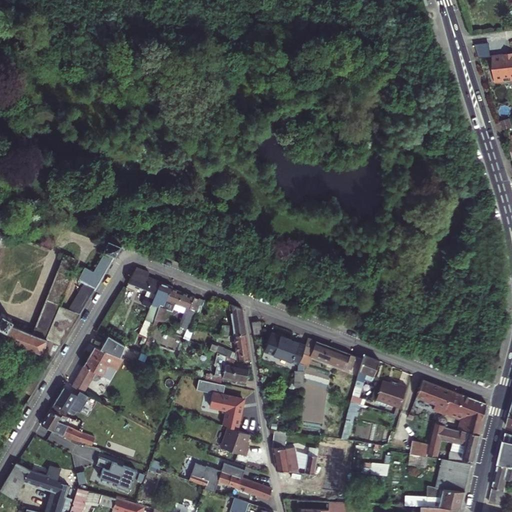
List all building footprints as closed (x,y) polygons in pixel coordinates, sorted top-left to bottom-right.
[(493,53),(492,51),(491,51),(490,39),(476,40),(479,54),(493,53)] [(511,51),(507,52),(507,50),(492,51),(493,53),(495,79),(511,76),(511,51)] [(502,115),(504,123),(510,121),(508,114),(502,115)] [(109,230),(107,234),(119,239),(121,235),(109,230)] [(105,233),(101,245),(113,250),(119,239),(105,233)] [(83,262),(77,276),(85,279),(95,283),(103,269),(113,250),(101,245),(91,265),(83,262)] [(0,344),(6,347),(5,350),(34,362),(45,334),(61,340),(79,310),(71,307),(58,301),(70,273),(67,272),(74,255),(61,250),(31,329),(10,321),(12,318),(9,317),(11,314),(1,308),(0,309),(0,344)] [(125,276),(152,287),(157,276),(144,271),(146,269),(132,263),(125,276)] [(160,302),(164,293),(168,283),(169,281),(157,276),(152,287),(150,292),(146,300),(148,301),(143,315),(149,318),(156,300),(160,302)] [(85,279),(71,307),(79,310),(95,283),(85,279)] [(164,293),(192,304),(196,294),(168,283),(164,293)] [(139,297),(146,300),(150,292),(143,289),(139,297)] [(197,306),(198,303),(201,294),(197,292),(196,294),(192,304),(197,306)] [(198,303),(203,305),(206,296),(201,294),(198,303)] [(162,302),(160,302),(156,300),(149,318),(155,320),(162,302)] [(227,300),(232,331),(243,329),(239,305),(227,300)] [(251,328),(259,327),(257,312),(249,312),(251,328)] [(220,321),(219,330),(227,331),(227,322),(220,321)] [(299,346),(301,347),(301,340),(301,336),(271,323),(264,340),(291,352),(293,354),(296,355),(299,346)] [(212,345),(220,348),(232,353),(237,355),(241,355),(242,356),(247,356),(243,329),(232,331),(235,349),(213,341),(212,345)] [(301,347),(347,366),(352,354),(304,333),(303,337),(301,340),(301,347)] [(91,341),(113,349),(115,344),(107,341),(108,340),(94,334),(91,341)] [(263,342),(293,354),(291,352),(264,340),(263,342)] [(121,369),(128,355),(92,342),(70,381),(82,388),(93,367),(106,374),(112,364),(121,369)] [(230,357),(232,353),(218,347),(215,358),(216,361),(213,370),(206,368),(205,375),(218,378),(220,371),(243,376),(245,362),(230,357)] [(368,379),(377,357),(362,351),(350,385),(355,387),(357,381),(363,383),(366,378),(368,379)] [(34,362),(20,385),(31,390),(45,366),(34,362)] [(430,406),(443,411),(444,405),(443,405),(451,388),(420,375),(413,393),(432,401),(430,406)] [(397,403),(403,382),(387,377),(387,379),(379,377),(374,395),(386,398),(386,400),(397,403)] [(225,384),(199,379),(196,391),(212,394),(208,409),(224,412),(222,424),(239,428),(245,397),(223,392),(225,384)] [(76,389),(63,381),(49,404),(62,411),(72,413),(74,410),(67,407),(76,389)] [(347,397),(352,398),(355,387),(350,385),(349,386),(347,397)] [(460,391),(451,388),(443,405),(444,405),(450,407),(453,409),(460,391)] [(456,410),(462,412),(463,407),(480,412),(483,401),(460,391),(453,409),(456,410)] [(72,413),(62,411),(49,404),(41,419),(53,426),(62,429),(67,421),(72,413)] [(462,412),(458,425),(475,430),(480,412),(463,407),(462,412)] [(411,437),(408,451),(424,453),(424,452),(469,458),(471,458),(477,430),(475,430),(458,425),(457,427),(443,423),(443,421),(431,418),(427,439),(411,437)] [(67,421),(62,429),(77,435),(81,427),(67,421)] [(275,465),(276,465),(297,469),(294,444),(283,445),(285,427),(272,425),(270,443),(275,465)] [(248,434),(227,427),(220,447),(245,456),(248,447),(244,446),(248,434)] [(511,435),(506,434),(489,503),(506,507),(509,492),(504,491),(507,480),(511,481),(511,435)] [(318,438),(316,446),(315,456),(344,460),(348,441),(328,437),(327,440),(318,438)] [(312,470),(312,467),(315,456),(316,446),(306,445),(302,468),(312,470)] [(426,453),(424,453),(408,451),(407,461),(424,464),(426,453)] [(108,463),(110,457),(98,454),(95,461),(101,464),(102,461),(108,463)] [(433,484),(441,485),(463,486),(469,460),(438,455),(433,484)] [(135,466),(110,456),(110,457),(108,463),(102,461),(101,464),(99,472),(130,483),(135,466)] [(242,465),(221,458),(218,466),(203,460),(203,461),(192,458),(187,474),(202,479),(201,483),(211,486),(215,476),(265,494),(269,483),(239,473),(242,465)] [(46,506),(59,509),(64,491),(70,492),(73,483),(55,478),(57,474),(31,467),(15,459),(0,483),(12,491),(22,476),(52,486),(46,506)] [(365,462),(364,472),(389,473),(389,462),(365,462)] [(80,511),(88,483),(77,480),(69,511),(68,511),(80,511)] [(463,486),(426,484),(425,492),(404,491),(404,500),(419,501),(459,503),(463,486)] [(98,497),(113,502),(115,493),(116,491),(101,487),(98,497)] [(242,511),(243,510),(247,497),(234,492),(229,505),(232,506),(229,511),(242,511)] [(127,511),(139,511),(140,509),(142,501),(115,493),(113,502),(113,503),(129,508),(127,511)] [(361,511),(362,499),(327,497),(327,504),(297,503),(296,511),(326,511),(341,511),(361,511)] [(418,511),(449,511),(450,502),(419,501),(418,511)] [(25,511),(68,511),(69,511),(59,509),(46,506),(29,502),(25,511)] [(242,511),(272,511),(274,509),(257,502),(253,511),(249,511),(243,510),(242,511)]
